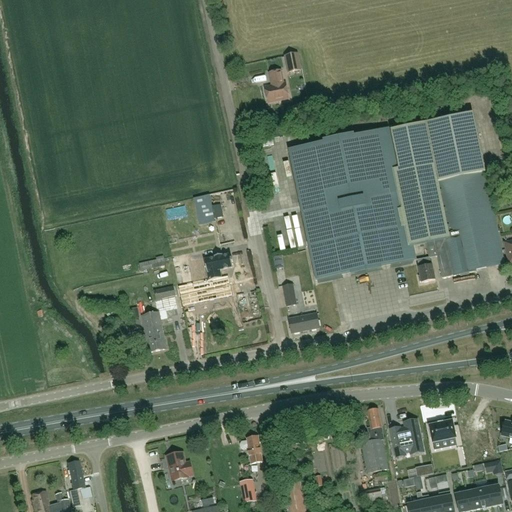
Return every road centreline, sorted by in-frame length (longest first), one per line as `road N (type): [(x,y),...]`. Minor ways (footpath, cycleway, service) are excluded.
road 1 (unclassified): [(90,446),(354,397),(446,389),(511,397)]
road 2 (unclassified): [(282,349),(207,0)]
road 3 (unclassified): [(0,408),(282,349)]
road 4 (primary): [(511,324),(252,389)]
road 5 (primary): [(252,389),(511,358)]
road 6 (primary): [(0,433),(252,389)]
road 7 (unclassified): [(282,349),(511,296)]
